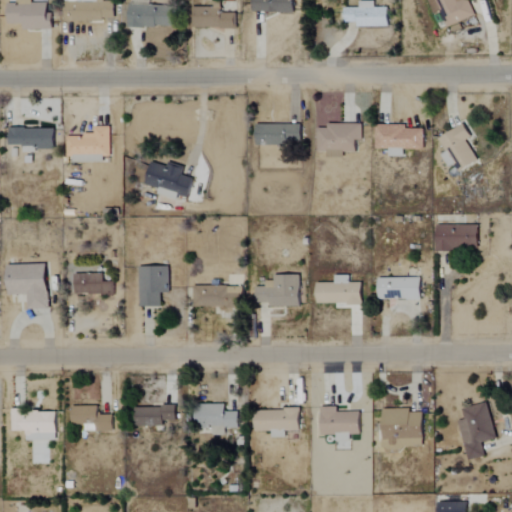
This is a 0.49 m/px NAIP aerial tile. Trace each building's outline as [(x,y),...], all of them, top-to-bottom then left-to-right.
[(294,0),(270,0),(258,0),(252,0),(252,12),(294,13),(294,0)] [(475,15),(469,0),(465,0),(464,0),(429,0),(435,13),(441,11),(447,27),(475,15)] [(116,20),(115,2),(75,3),(75,20),(116,20)] [(356,27),(388,27),(387,7),(374,8),(374,2),(359,2),(359,8),(344,8),(345,22),(356,22),(356,27)] [(235,14),(221,14),(221,3),(195,3),(195,29),(235,28),(235,14)] [(175,6),(128,4),(128,26),(174,28),(175,6)] [(362,141),(362,125),(327,124),(327,128),(318,128),(317,152),(327,152),(327,158),(343,158),(343,152),(356,152),(356,140),(362,141)] [(471,138),(464,124),(439,138),(458,172),(478,161),(466,140),(471,138)] [(256,145),(287,146),(287,141),(300,142),(301,125),(256,125),(256,145)] [(110,127),(94,127),(94,135),(67,135),(67,161),(110,161),(110,127)] [(376,149),(389,150),(389,156),(403,157),(403,149),(423,150),(424,128),(376,127),(376,149)] [(54,150),(54,128),(7,129),(8,145),(22,145),(22,151),(54,150)] [(146,185),(158,188),(157,195),(176,199),(177,196),(188,198),(193,178),(183,176),(184,168),(151,161),(146,185)] [(479,226),(435,226),(435,252),(454,252),(454,247),(479,247),(479,226)] [(48,309),(47,265),(8,265),(9,295),(27,295),(27,309),(48,309)] [(160,307),(160,294),(169,293),(169,267),(138,268),(139,308),(160,307)] [(74,275),(75,295),(115,295),(115,282),(104,282),(103,275),(74,275)] [(317,304),(362,305),(362,283),(350,283),(350,276),(333,276),(333,283),(317,283),(317,304)] [(257,287),(257,303),(270,304),(270,307),(300,308),(300,278),(266,277),(266,288),(257,287)] [(378,300),(421,299),(421,278),(378,279),(378,300)] [(243,307),(243,286),(192,287),(193,308),(243,307)] [(496,439),(488,403),(462,409),(465,420),(458,421),(467,460),(485,457),(481,443),(496,439)] [(238,429),(239,412),(225,412),(225,405),(196,405),(196,427),(211,427),(211,436),(225,436),(225,428),(238,429)] [(112,432),(113,416),(98,415),(98,407),(71,406),(71,425),(95,425),(95,431),(112,432)] [(163,426),(163,421),(176,421),(175,406),(136,407),(136,426),(163,426)] [(337,413),(336,407),(322,407),(323,436),(336,435),(336,441),(350,441),(350,435),(360,435),(359,412),(337,413)] [(424,413),(410,413),(410,409),(383,409),(383,450),(424,450),(424,413)] [(300,431),(300,410),(254,411),(255,432),(271,431),(271,438),(286,438),(286,432),(300,431)] [(56,412),(12,411),(11,431),(29,432),(28,440),(56,441),(56,412)] [(437,511),(465,511),(466,502),(438,502),(437,511)]
